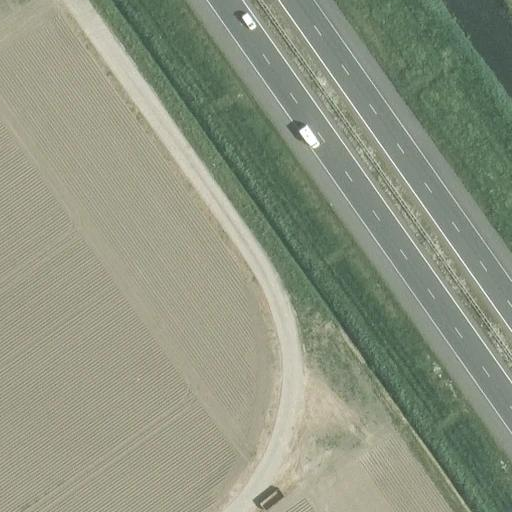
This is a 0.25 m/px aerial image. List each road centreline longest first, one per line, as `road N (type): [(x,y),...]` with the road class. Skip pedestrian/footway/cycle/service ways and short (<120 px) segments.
road 1 (track): [(236,511),(257,490),(275,447),(286,396),(282,313),(263,274),(69,0)]
road 2 (motorway): [(221,0),(511,411)]
road 3 (motorway): [(511,293),(304,0)]
